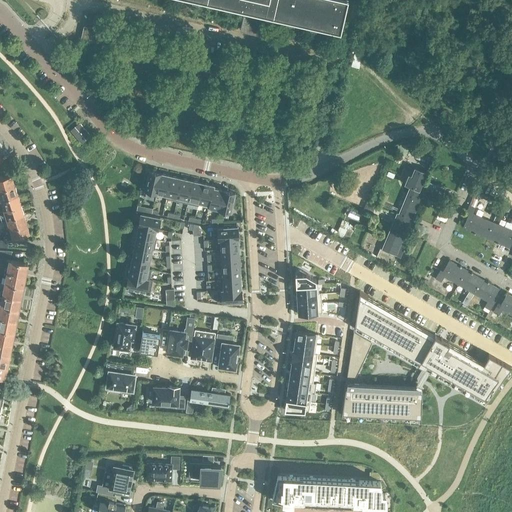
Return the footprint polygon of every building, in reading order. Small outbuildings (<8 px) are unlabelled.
[(264,13),(279,16),(340,30),(347,0),(206,0),(245,9),(240,31),(259,35),(264,13)] [(83,38),(93,40),(95,30),(85,27),(83,38)] [(81,122),(71,130),(83,144),(92,136),(81,122)] [(413,143),(398,144),(399,156),(408,154),(425,161),(426,159),(430,161),(433,153),(424,149),(425,148),(413,143)] [(406,182),(406,183),(411,185),(419,189),(417,193),(421,194),(422,195),(438,201),(438,202),(442,194),(420,185),(426,172),(415,168),(411,176),(409,175),(410,176),(407,183),(406,182)] [(149,170),(144,192),(156,195),(161,173),(149,170)] [(0,189),(15,185),(12,175),(11,176),(10,173),(0,175),(0,189)] [(161,173),(156,195),(166,197),(167,197),(172,175),(161,173)] [(166,197),(166,198),(177,201),(182,178),(172,175),(167,197),(166,197)] [(182,178),(177,201),(187,203),(193,180),(182,178)] [(193,180),(187,203),(198,206),(199,204),(198,204),(203,183),(193,180)] [(203,183),(198,204),(199,204),(209,207),(213,187),(214,187),(214,185),(203,183)] [(0,189),(0,200),(18,195),(15,185),(0,189)] [(383,247),(383,248),(390,251),(400,255),(400,254),(408,235),(409,235),(409,234),(405,233),(410,220),(411,220),(413,216),(412,215),(421,194),(417,193),(419,189),(411,185),(408,192),(400,212),(399,214),(397,213),(397,214),(398,214),(384,248),(383,247)] [(213,187),(209,207),(219,209),(224,190),(214,187),(213,187)] [(224,190),(219,209),(231,212),(232,206),(234,206),(236,199),(234,198),(235,192),(224,190)] [(469,215),(464,227),(474,231),(474,233),(475,233),(475,232),(487,236),(493,222),(472,213),(475,208),(480,196),(482,197),(483,194),(476,190),(470,205),(466,213),(469,215)] [(0,210),(21,204),(18,195),(0,200),(0,210)] [(366,202),(363,209),(372,212),(375,206),(366,202)] [(0,218),(1,221),(24,214),(21,204),(0,210),(0,218)] [(141,213),(139,225),(156,228),(156,229),(158,229),(160,217),(141,213)] [(3,221),(5,230),(27,224),(24,214),(1,221),(1,222),(3,221)] [(511,230),(493,222),(487,236),(497,241),(497,242),(498,243),(499,242),(509,246),(511,240),(511,217),(510,222),(511,223),(511,230)] [(30,233),(27,224),(5,230),(6,231),(9,230),(11,234),(4,236),(4,240),(0,240),(0,245),(9,246),(9,241),(25,236),(24,234),(30,233)] [(139,225),(137,235),(154,238),(156,229),(156,228),(139,225)] [(224,227),(213,228),(214,240),(216,240),(216,239),(238,238),(238,226),(231,227),(231,225),(223,225),(224,227)] [(137,235),(135,245),(152,248),(152,249),(154,249),(157,238),(154,238),(137,235)] [(238,238),(216,239),(216,240),(216,250),(221,250),(221,249),(239,248),(238,238)] [(135,245),(133,255),(150,258),(152,249),(152,248),(135,245)] [(239,248),(221,249),(221,250),(222,259),(240,258),(239,248)] [(23,286),(26,274),(28,263),(13,260),(11,259),(12,251),(0,249),(0,257),(7,259),(3,282),(23,286)] [(133,255),(131,265),(148,268),(150,258),(133,255)] [(240,258),(222,259),(222,269),(222,270),(240,269),(240,258)] [(440,270),(436,277),(441,280),(444,275),(458,283),(466,269),(461,266),(462,265),(460,264),(460,265),(450,260),(443,271),(440,270)] [(131,265),(129,275),(150,279),(152,269),(148,268),(131,265)] [(222,269),(220,269),(221,280),(241,279),(240,269),(222,270),(222,269)] [(295,272),(295,273),(296,285),(297,285),(297,284),(316,283),(316,278),(301,269),(300,269),(299,269),(298,269),(297,269),(297,270),(296,270),(296,271),(296,272),(295,272)] [(466,269),(458,283),(474,292),(482,278),(472,273),(473,271),(472,271),(471,272),(466,269)] [(129,275),(126,287),(137,289),(137,291),(144,292),(145,290),(151,291),(153,279),(150,279),(129,275)] [(482,278),(474,292),(488,300),(485,305),(490,308),(495,301),(492,299),(498,288),(488,282),(489,281),(488,280),(487,281),(482,278)] [(241,279),(221,280),(221,290),(242,289),(241,279)] [(3,282),(0,295),(0,304),(19,308),(21,296),(23,286),(3,282)] [(316,283),(297,284),(297,285),(297,294),(319,293),(319,292),(318,283),(316,283)] [(174,289),(166,289),(167,299),(175,299),(174,289)] [(221,290),(217,290),(218,302),(228,302),(229,304),(236,303),(236,301),(242,301),(242,289),(221,290)] [(359,295),(355,323),(356,324),(392,344),(430,366),(432,367),(460,383),(487,399),(510,366),(489,354),(483,363),(448,343),(449,342),(447,341),(447,342),(442,339),(443,338),(441,337),(440,338),(436,335),(436,334),(435,333),(434,334),(368,296),(360,291),(359,295)] [(319,293),(297,294),(298,304),(322,302),(321,292),(319,292),(319,293)] [(498,303),(493,311),(499,314),(502,308),(511,313),(511,295),(507,293),(501,304),(498,303)] [(466,296),(462,302),(468,305),(471,299),(466,296)] [(322,302),(298,304),(299,314),(322,312),(322,302)] [(0,328),(14,331),(16,321),(19,308),(0,304),(0,328)] [(188,317),(186,329),(193,330),(194,318),(188,317)] [(118,322),(115,346),(120,346),(119,350),(128,352),(130,338),(133,338),(135,324),(118,322)] [(0,328),(0,351),(10,354),(14,331),(0,328)] [(171,330),(168,351),(169,352),(169,353),(176,355),(177,353),(182,353),(182,348),(183,346),(186,346),(187,340),(191,340),(193,330),(186,329),(185,329),(185,332),(179,331),(171,330)] [(194,336),(191,358),(204,359),(211,360),(212,352),(214,339),(215,332),(195,329),(194,336)] [(142,331),(140,349),(158,352),(160,334),(142,331)] [(297,331),(295,340),(316,344),(318,334),(297,331)] [(348,369),(347,378),(354,378),(355,378),(355,377),(356,377),(371,344),(372,343),(372,342),(371,341),(354,331),(352,339),(352,341),(350,353),(350,356),(349,366),(348,369)] [(217,333),(215,345),(222,346),(219,365),(220,366),(220,368),(228,369),(228,367),(235,368),(235,366),(236,359),(237,353),(239,344),(227,342),(228,334),(217,333)] [(294,350),(315,353),(316,344),(295,340),(294,350)] [(293,350),(292,360),(316,363),(318,353),(315,353),(294,350),(293,350)] [(0,375),(2,376),(5,376),(10,354),(0,351),(0,375)] [(292,360),(291,370),(315,373),(316,363),(292,360)] [(107,362),(106,370),(109,371),(107,385),(122,387),(122,391),(130,393),(130,389),(133,389),(135,374),(133,373),(128,373),(129,366),(107,362)] [(291,370),(289,379),(308,382),(313,383),(315,373),(291,370)] [(289,379),(288,389),(307,392),(307,390),(310,391),(312,391),(315,392),(316,383),(313,383),(308,382),(289,379)] [(346,386),(342,412),(381,414),(421,415),(422,389),(421,389),(422,386),(347,382),(346,382),(346,383),(347,383),(346,386)] [(154,387),(154,402),(163,402),(163,404),(172,405),(172,403),(177,403),(176,407),(184,407),(185,395),(178,395),(178,386),(169,385),(169,387),(154,387)] [(191,388),(190,400),(229,405),(229,401),(230,401),(231,400),(229,399),(230,394),(224,393),(224,388),(212,386),(211,391),(191,388)] [(287,397),(287,398),(310,401),(312,391),(310,391),(307,390),(307,392),(288,389),(288,391),(287,397)] [(286,397),(285,409),(309,410),(310,401),(287,398),(287,397),(286,397)] [(147,478),(147,479),(148,479),(170,480),(171,480),(171,479),(172,468),(179,468),(180,456),(172,456),(171,464),(148,462),(148,472),(147,478)] [(87,460),(85,468),(92,470),(94,461),(87,460)] [(98,484),(97,491),(112,494),(113,488),(128,491),(129,491),(129,490),(134,470),(134,469),(133,468),(132,468),(132,466),(122,464),(122,466),(115,465),(114,465),(114,466),(110,487),(98,484)] [(191,471),(191,475),(203,475),(203,482),(218,483),(220,472),(219,472),(220,466),(221,466),(221,465),(192,464),(191,471)] [(276,484),(273,497),(294,499),(294,498),(303,499),(309,499),(320,500),(331,500),(343,501),(362,502),(362,505),(367,506),(368,502),(387,503),(386,492),(382,492),(380,480),(369,480),(278,475),(276,484)] [(98,491),(96,502),(101,503),(98,511),(123,511),(125,504),(116,502),(117,501),(116,501),(114,500),(115,495),(98,491)]
